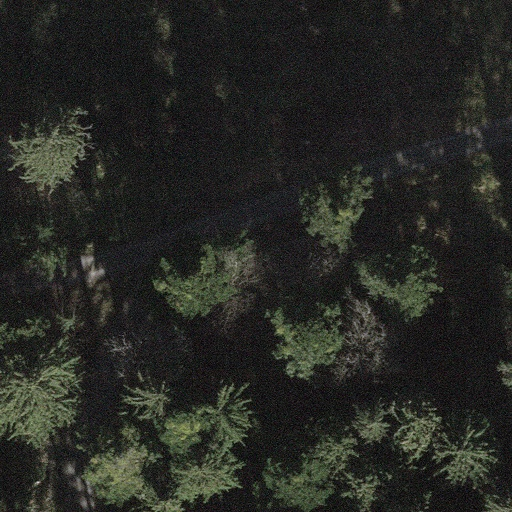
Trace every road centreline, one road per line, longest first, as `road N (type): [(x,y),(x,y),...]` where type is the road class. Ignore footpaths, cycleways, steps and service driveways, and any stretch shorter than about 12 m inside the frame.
road 1 (track): [(511,130),(185,238),(0,287)]
road 2 (track): [(68,511),(66,453),(81,384),(115,322),(185,238)]
